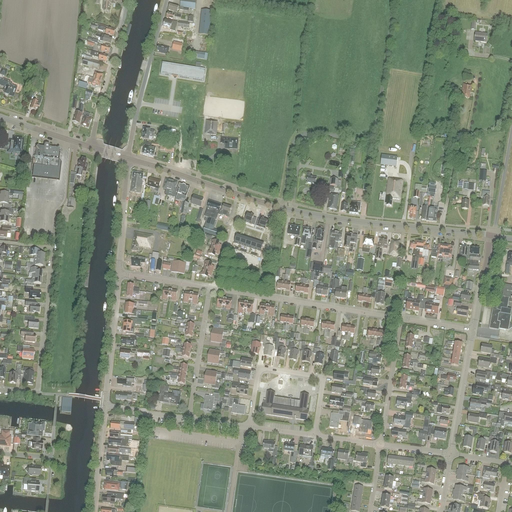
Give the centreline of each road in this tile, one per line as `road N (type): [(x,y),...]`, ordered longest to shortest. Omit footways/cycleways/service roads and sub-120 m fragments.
road 1 (unclassified): [(282,208),(294,141),(319,133),(373,137),(395,0)]
road 2 (residential): [(0,389),(39,391),(52,247),(0,241)]
road 3 (tertiary): [(491,235),(282,208)]
road 4 (residential): [(398,318),(210,287)]
road 5 (residential): [(249,427),(260,367),(323,377),(314,436)]
road 6 (unclassified): [(127,158),(167,0)]
road 7 (tertiary): [(282,208),(127,158)]
road 8 (track): [(441,230),(477,83)]
road 9 (tertiary): [(89,146),(128,0)]
road 10 (residential): [(189,419),(210,287)]
road 11 (tertiary): [(105,407),(117,274)]
road 12 (residential): [(452,456),(471,330)]
road 13 (residential): [(381,444),(398,318)]
road 14 (unclassified): [(491,235),(511,112)]
